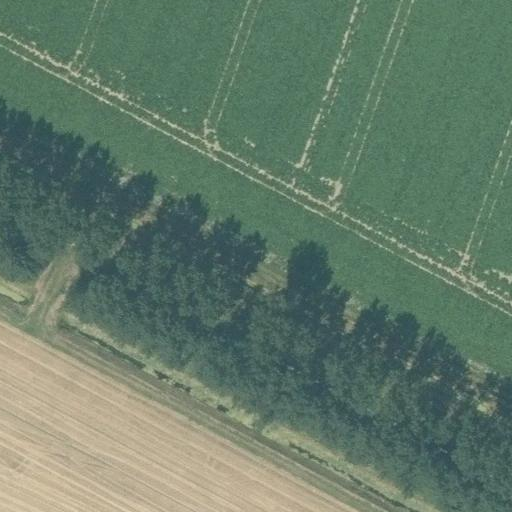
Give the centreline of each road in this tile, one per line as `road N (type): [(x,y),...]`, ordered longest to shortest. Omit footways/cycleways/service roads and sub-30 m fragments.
road 1 (track): [(511,399),(0,132)]
road 2 (track): [(511,457),(72,228),(95,181)]
